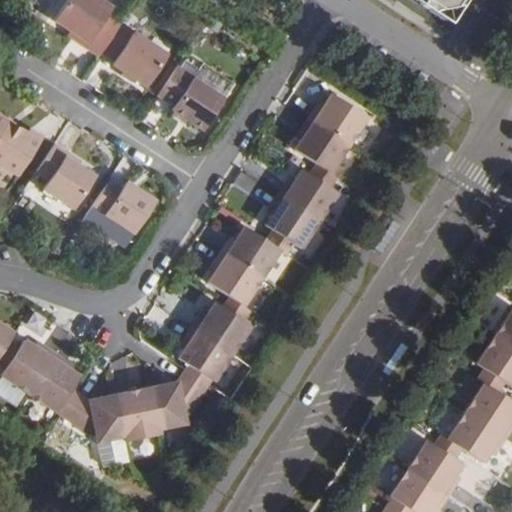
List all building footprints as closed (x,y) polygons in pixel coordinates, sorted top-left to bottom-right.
[(103,50),(118,26),(105,18),(108,12),(89,0),(65,0),(50,23),(67,35),(85,47),(82,51),(97,60),(103,50)] [(459,14),(468,0),(459,0),(458,3),(443,5),(434,0),(423,0),(448,15),(459,14)] [(167,53),(121,22),(118,26),(103,50),(116,59),(113,63),(146,85),(167,53)] [(65,39),(82,51),(85,47),(67,35),(65,39)] [(176,67),(159,93),(176,104),(173,108),(203,128),(223,98),(233,83),(202,63),(198,69),(184,59),(178,68),(176,67)] [(305,121),(346,148),(365,118),(329,94),(322,106),(319,111),(314,107),(305,121)] [(0,164),(17,176),(43,138),(30,129),(28,133),(8,120),(0,131),(0,164)] [(328,176),(346,148),(305,121),(297,134),(301,137),(298,143),(292,152),(311,165),(328,176)] [(301,137),(297,134),(293,139),(298,143),(301,137)] [(53,144),(35,172),(47,180),(42,188),(74,210),(95,177),(78,166),(65,158),(67,154),(53,144)] [(81,162),(67,154),(65,158),(78,166),(81,162)] [(309,168),(330,182),(332,178),(328,176),(311,165),(309,168)] [(325,189),(330,182),(309,168),(304,175),(325,189)] [(273,194),(315,221),(333,194),(325,189),(304,175),(297,170),(291,179),(287,185),(282,181),(273,194)] [(286,176),(282,181),(287,185),(291,179),(286,176)] [(108,180),(92,204),(133,231),(154,199),(127,181),(121,189),(108,180)] [(296,251),(315,221),(273,194),(265,208),(271,212),(267,217),(261,227),(268,232),(289,246),(296,251)] [(271,212),(265,208),(262,213),(267,217),(271,212)] [(393,220),(373,249),(381,255),(401,226),(393,220)] [(216,252),(257,279),(275,252),(261,242),(239,228),(234,237),(230,242),(225,239),(216,252)] [(264,238),(285,252),(289,246),(268,232),(264,238)] [(228,234),(225,239),(230,242),(234,237),(228,234)] [(282,257),(285,252),(264,238),(261,242),(275,252),(282,257)] [(239,306),(257,279),(216,252),(207,265),(213,268),(209,274),(203,283),(225,298),(239,306)] [(213,268),(207,265),(204,270),(209,274),(213,268)] [(222,302),(243,316),(246,311),(239,306),(225,298),(222,302)] [(239,321),(243,316),(222,302),(218,308),(239,321)] [(189,329),(232,356),(250,329),(239,321),(218,308),(213,304),(207,314),(203,319),(199,316),(189,329)] [(202,310),(199,316),(203,319),(207,314),(202,310)] [(493,338),(511,349),(511,310),(493,338)] [(0,357),(10,342),(14,336),(0,326),(0,357)] [(213,385),(232,356),(189,329),(181,341),(187,345),(183,351),(176,360),(188,369),(210,383),(213,385)] [(511,349),(493,338),(475,365),(483,370),(503,383),(510,388),(511,385),(511,349)] [(187,345),(181,341),(177,347),(183,351),(187,345)] [(0,377),(29,397),(55,356),(43,347),(39,353),(33,349),(24,343),(20,348),(10,342),(0,357),(0,366),(5,370),(0,377)] [(403,343),(383,372),(391,377),(411,349),(403,343)] [(39,353),(43,347),(37,344),(33,349),(39,353)] [(55,356),(29,397),(57,415),(71,391),(80,379),(70,372),(65,369),(68,363),(55,356)] [(74,367),(68,363),(65,369),(70,372),(74,367)] [(186,372),(208,386),(210,383),(188,369),(186,372)] [(479,376),(499,389),(503,383),(483,370),(479,376)] [(191,414),(208,386),(186,372),(178,385),(150,390),(159,431),(185,426),(182,416),(191,414)] [(496,393),(499,389),(479,376),(476,380),(482,384),(496,393)] [(464,412),(505,439),(511,428),(511,425),(508,423),(511,417),(511,416),(511,404),(496,393),(482,384),(464,412)] [(124,439),(124,444),(160,437),(159,431),(150,390),(115,397),(124,439)] [(57,415),(61,417),(76,394),(71,391),(57,415)] [(76,394),(61,417),(87,436),(95,435),(97,445),(98,445),(124,439),(115,397),(89,403),(76,394)] [(497,452),(505,439),(464,412),(445,441),(460,451),(481,465),(488,454),(492,448),(497,452)] [(436,441),(458,455),(460,451),(445,441),(439,437),(436,441)] [(124,439),(98,445),(103,468),(128,463),(124,444),(124,439)] [(453,461),(458,455),(436,441),(432,447),(453,461)] [(407,470),(449,497),(456,484),(451,480),(455,475),(461,466),(453,461),(432,447),(425,442),(407,470)] [(493,458),(497,452),(492,448),(488,454),(493,458)] [(442,507),(449,497),(407,470),(389,498),(392,500),(410,511),(432,511),(433,510),(437,504),(442,507)] [(451,480),(456,484),(460,479),(455,475),(451,480)] [(410,511),(392,500),(384,511),(410,511)]
